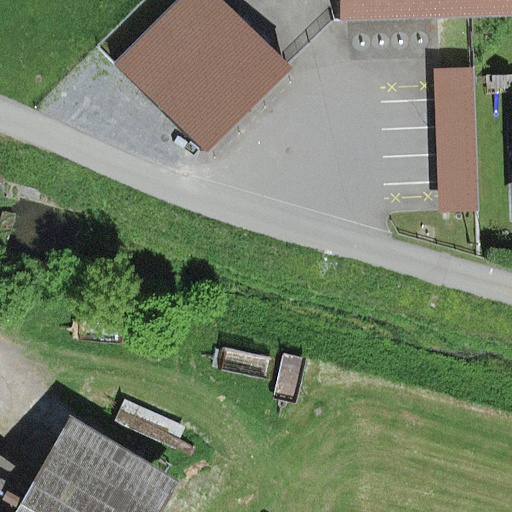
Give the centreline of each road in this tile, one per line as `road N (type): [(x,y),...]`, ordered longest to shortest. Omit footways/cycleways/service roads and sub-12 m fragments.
road 1 (residential): [(511,289),(160,186),(0,119)]
road 2 (track): [(4,365),(111,374),(190,398),(286,482)]
